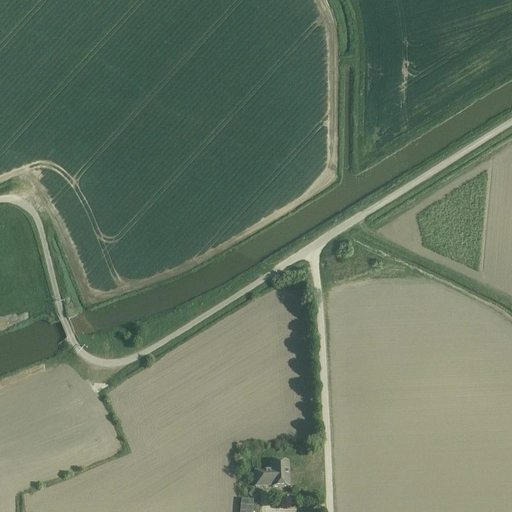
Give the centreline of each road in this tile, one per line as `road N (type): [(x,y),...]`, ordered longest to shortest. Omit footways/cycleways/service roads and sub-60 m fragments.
road 1 (unclassified): [(312,247),(151,350),(100,363),(76,346),(63,319),(34,213),(23,202),(0,200)]
road 2 (unclassified): [(328,511),(312,247)]
road 3 (unclassified): [(312,247),(511,122)]
